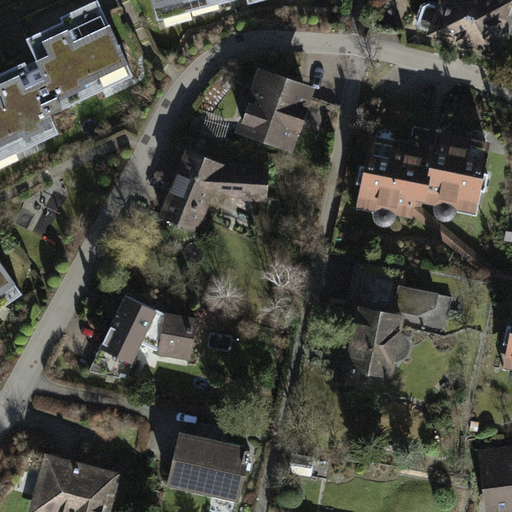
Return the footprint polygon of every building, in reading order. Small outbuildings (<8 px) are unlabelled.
[(134,71),(103,0),(60,0),(20,18),(29,39),(0,51),(0,154),(69,124),(60,103),(134,71)] [(155,0),(159,12),(202,0),(247,0),(249,4),(263,0),(155,0)] [(511,0),(437,0),(428,26),(493,50),(511,0)] [(309,66),(253,50),(234,115),(291,131),(309,66)] [(480,120),(423,114),(422,127),(366,121),(358,200),(415,205),(417,193),(472,198),(480,120)] [(222,148),(182,135),(159,205),(198,218),(209,187),(263,188),(264,156),(220,155),(222,148)] [(0,248),(0,312),(30,289),(0,248)] [(194,310),(120,284),(90,367),(127,380),(144,333),(181,346),(194,310)] [(399,294),(347,287),(338,360),(389,367),(399,294)] [(177,415),(163,474),(235,490),(249,432),(177,415)] [(110,511),(122,460),(73,449),(44,443),(30,508),(48,511),(110,511)] [(511,511),(511,447),(483,453),(493,511),(511,511)]
